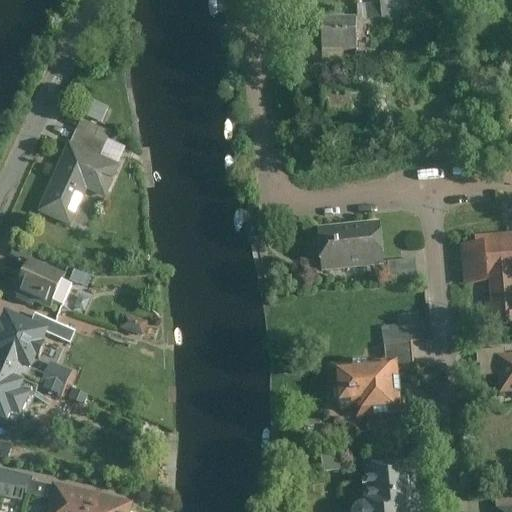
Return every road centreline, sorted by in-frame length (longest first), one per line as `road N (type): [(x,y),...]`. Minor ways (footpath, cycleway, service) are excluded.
road 1 (residential): [(252,0),(270,203),(428,186)]
road 2 (residential): [(428,186),(455,511)]
road 3 (residential): [(103,0),(79,34),(0,205)]
